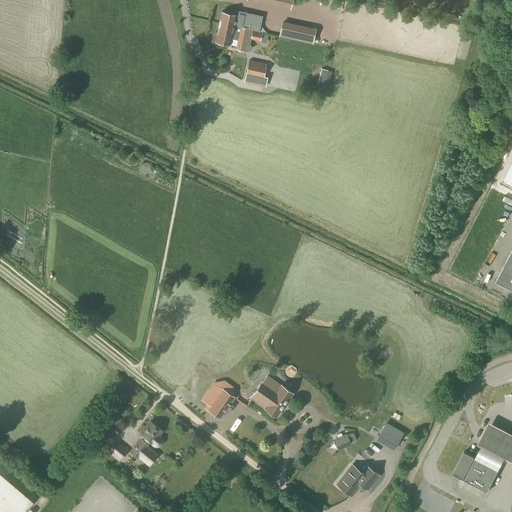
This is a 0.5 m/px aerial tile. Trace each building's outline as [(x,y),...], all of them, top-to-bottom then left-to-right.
[(292,0),(247,0),(248,1),(290,10),(292,0)] [(221,12),(219,23),(241,27),(250,29),(253,30),(252,31),(258,32),(261,17),(236,12),(236,15),(221,12)] [(280,34),(291,37),(294,24),(283,22),(280,34)] [(250,29),(241,27),(219,23),(215,42),(230,45),(232,39),(237,40),(235,49),(246,52),(252,48),(249,44),(250,40),(260,42),(262,33),(252,31),(253,30),(250,29)] [(263,80),(266,64),(248,60),(245,76),(263,80)] [(322,79),(330,82),(333,72),(325,69),(322,79)] [(511,163),(503,180),(511,184),(511,163)] [(493,249),(496,238),(491,237),(488,247),(493,249)] [(511,250),(496,282),(511,290),(511,250)] [(281,386),(277,384),(266,376),(263,380),(251,398),(266,408),(265,409),(276,416),(292,393),(281,386)] [(511,376),(503,378),(504,384),(511,382),(511,376)] [(220,387),(205,408),(219,418),(234,397),(220,387)] [(480,438),(479,440),(483,441),(476,454),(499,467),(502,462),(506,453),(511,457),(511,429),(494,420),(490,418),(480,438)] [(162,442),(162,441),(162,440),(161,439),(161,438),(160,438),(160,437),(158,436),(162,431),(150,422),(140,434),(142,436),(129,452),(137,458),(138,457),(149,465),(157,455),(146,446),(150,442),(152,444),(153,445),(154,446),(155,446),(156,446),(157,446),(158,446),(159,446),(159,445),(160,445),(161,444),(161,443),(162,442)] [(338,451),(351,445),(346,434),(333,440),(338,451)] [(119,461),(128,449),(115,440),(106,451),(119,461)] [(488,489),(500,467),(499,467),(476,454),(465,449),(453,471),(488,489)] [(361,472),(352,465),(336,485),(351,496),(360,484),(367,490),(378,475),(366,466),(361,472)] [(0,511),(24,511),(33,502),(0,474),(0,511)] [(155,497),(159,492),(149,484),(145,489),(155,497)]
